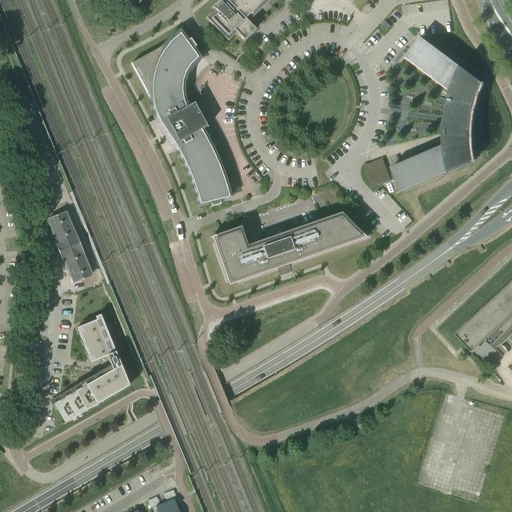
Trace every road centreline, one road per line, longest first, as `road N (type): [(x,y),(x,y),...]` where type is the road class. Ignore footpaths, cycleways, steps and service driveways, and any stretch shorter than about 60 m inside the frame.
road 1 (secondary): [(25,511),(456,244)]
road 2 (residential): [(179,228),(152,156),(95,52),(179,5)]
road 3 (residential): [(343,291),(315,281),(213,313),(202,303),(179,228)]
road 4 (residential): [(26,329),(27,203),(3,108)]
road 5 (residential): [(261,84),(251,118),(260,151),(277,168),(274,193),(179,228)]
road 6 (residential): [(343,291),(511,151)]
road 7 (unclassified): [(421,374),(420,332),(511,248)]
road 8 (residential): [(0,226),(1,324),(26,329)]
